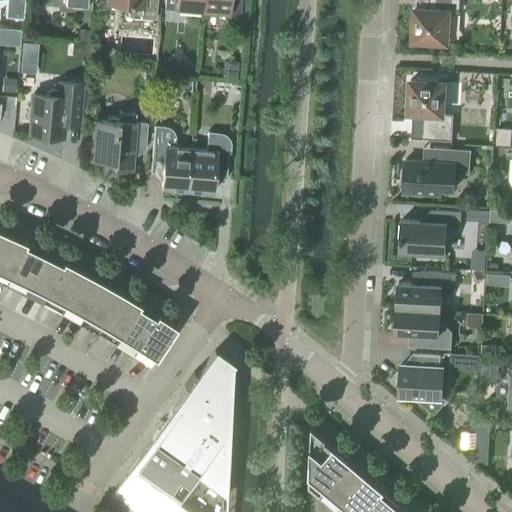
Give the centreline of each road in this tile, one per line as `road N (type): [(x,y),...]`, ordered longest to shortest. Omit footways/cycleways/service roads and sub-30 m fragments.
road 1 (residential): [(338,390),(352,372),(372,0)]
road 2 (residential): [(280,339),(303,0)]
road 3 (residential): [(280,339),(172,266),(0,178)]
road 4 (residential): [(479,511),(338,390)]
